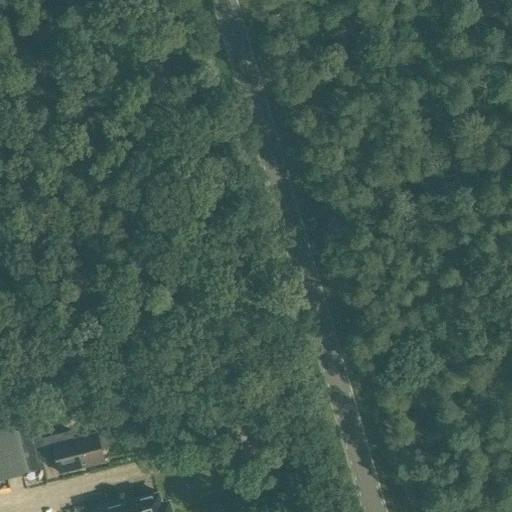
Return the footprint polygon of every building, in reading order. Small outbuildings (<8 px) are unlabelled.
[(321,25),(326,41),(355,32),(350,16),(321,25)] [(21,403),(6,407),(8,412),(23,472),(40,468),(23,404),(21,403)] [(0,480),(24,474),(23,472),(8,412),(7,412),(0,413),(0,480)] [(97,434),(97,432),(74,438),(72,430),(51,436),(60,473),(105,461),(102,452),(105,448),(106,443),(105,439),(102,436),(97,434)] [(88,511),(165,511),(163,501),(155,504),(152,493),(112,504),(111,500),(91,506),(93,510),(89,511),(88,511)]
